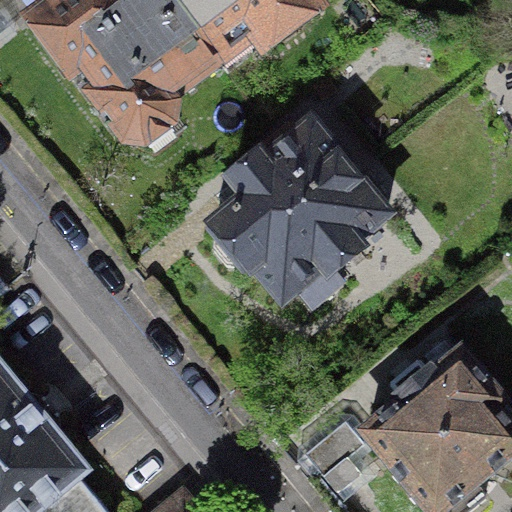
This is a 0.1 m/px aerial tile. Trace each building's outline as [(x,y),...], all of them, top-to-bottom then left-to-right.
[(164,100),(218,60),(173,0),(63,0),(34,22),(71,73),(75,70),(127,139),(142,142),(167,123),(170,107),(164,100)] [(173,0),(218,60),(254,34),(263,47),(314,9),(307,0),(173,0)] [(247,200),(214,227),(220,235),(216,237),(215,251),(227,266),(241,267),(244,264),(250,272),(254,268),(282,302),(295,291),(311,311),(341,286),(330,273),(359,250),(354,243),(386,217),(311,127),(264,165),(259,159),(231,181),(239,191),(247,200)] [(403,404),(366,434),(430,511),(468,511),(487,498),(475,483),(511,452),(511,433),(492,409),(500,403),(461,356),(434,378),(430,372),(428,374),(419,362),(405,374),(391,385),(400,397),(398,398),(403,404)] [(0,374),(0,511),(103,511),(75,478),(81,473),(36,418),(0,374)] [(364,445),(345,422),(325,439),(305,455),(315,467),(324,478),(364,445)] [(183,493),(159,511),(198,511),(197,511),(183,493)]
